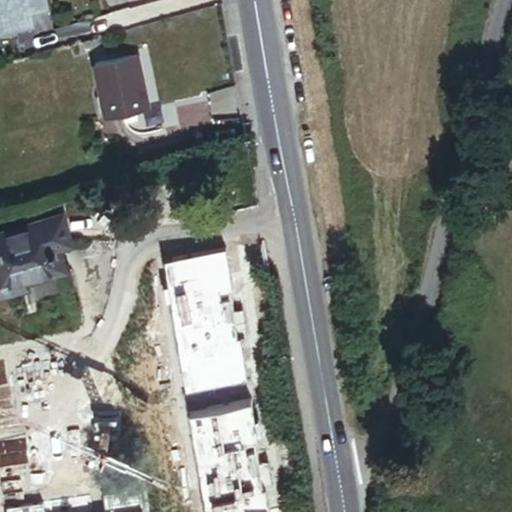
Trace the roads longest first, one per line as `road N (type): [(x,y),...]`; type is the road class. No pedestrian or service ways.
road 1 (unclassified): [(354,511),(408,396),(509,0)]
road 2 (secondary): [(256,0),(345,511)]
